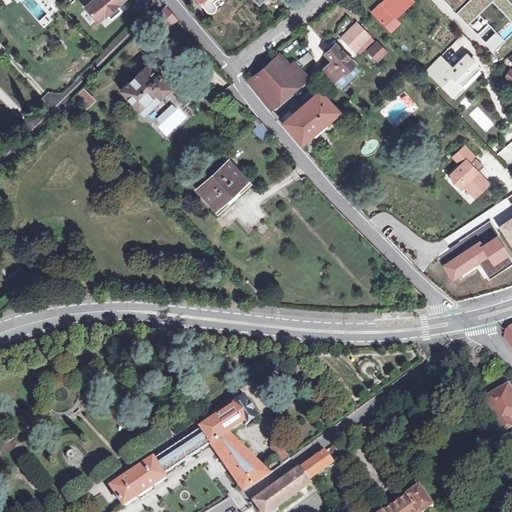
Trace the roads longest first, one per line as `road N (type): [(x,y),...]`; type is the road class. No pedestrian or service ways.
road 1 (tertiary): [(116,308),(328,335),(478,321)]
road 2 (tertiary): [(444,319),(344,327),(116,308)]
road 3 (residential): [(230,72),(444,319)]
road 4 (residential): [(220,511),(482,331)]
road 5 (residential): [(0,156),(167,0)]
